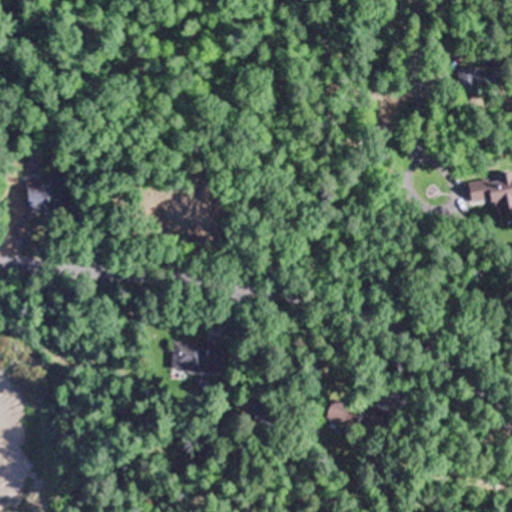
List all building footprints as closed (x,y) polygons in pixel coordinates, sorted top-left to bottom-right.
[(454,67),(454,90),(498,91),(498,67),(454,67)] [(511,177),(469,181),(471,204),(494,202),(495,222),(511,220),(511,177)] [(31,215),(64,212),(61,181),(28,184),(31,215)] [(224,373),(225,345),(172,343),(171,372),(224,373)] [(375,430),(378,409),(330,404),(327,424),(375,430)]
